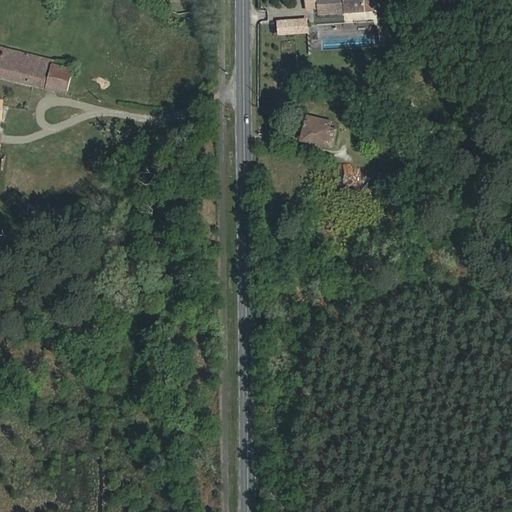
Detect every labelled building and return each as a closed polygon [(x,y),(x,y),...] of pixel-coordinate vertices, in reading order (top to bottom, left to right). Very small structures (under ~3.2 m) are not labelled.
[(319,8),(318,0),(306,0),(307,8),(319,8)] [(372,10),(371,0),(318,0),(319,8),(319,13),(364,11),(364,10),(372,10)] [(4,47),(0,66),(0,78),(67,95),(74,69),(68,68),(69,63),(4,47)] [(300,140),(331,150),(339,124),(307,114),(300,140)] [(177,177),(184,160),(174,156),(166,171),(177,177)] [(337,186),(379,198),(384,181),(341,170),(337,186)]
